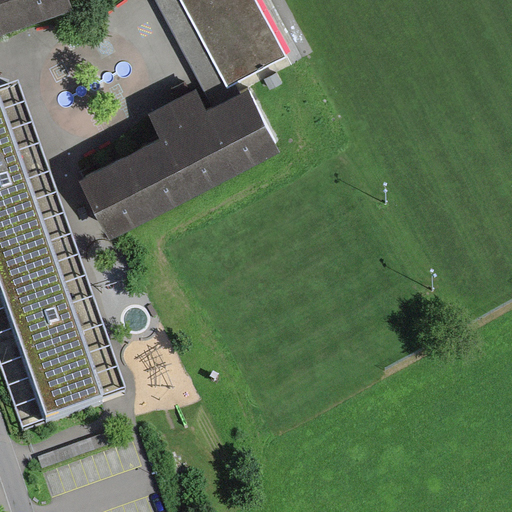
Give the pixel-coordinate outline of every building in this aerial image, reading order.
[(0,0),(0,33),(69,9),(66,0),(0,0)] [(287,56),(257,0),(179,0),(227,88),(287,56)] [(19,83),(0,88),(0,284),(47,421),(127,394),(19,83)] [(162,136),(80,179),(108,231),(278,143),(250,90),(208,112),(196,88),(149,112),(162,136)] [(50,492),(127,474),(118,437),(41,455),(50,492)]
